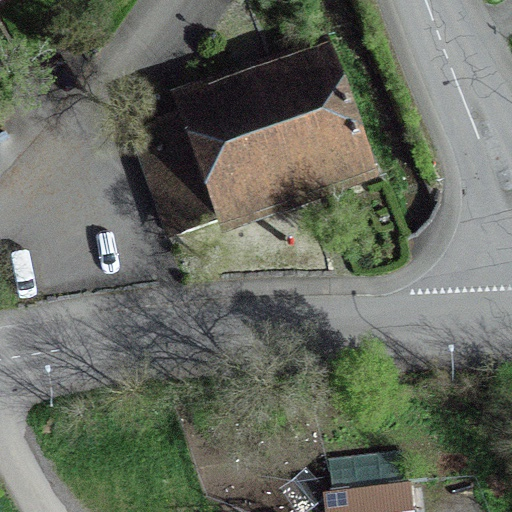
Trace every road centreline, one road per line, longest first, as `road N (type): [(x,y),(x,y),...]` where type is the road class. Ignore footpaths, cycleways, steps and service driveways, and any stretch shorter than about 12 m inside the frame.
road 1 (residential): [(0,362),(170,334),(511,319)]
road 2 (residential): [(428,0),(511,199)]
